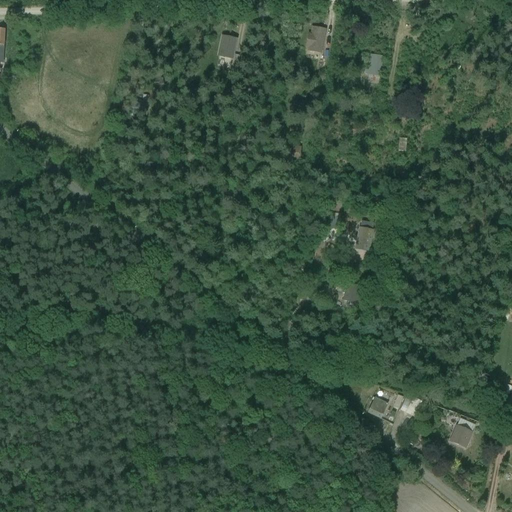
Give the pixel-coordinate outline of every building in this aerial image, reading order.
[(303,50),(323,53),(326,31),(306,28),(303,50)] [(214,57),(237,59),(239,37),(216,34),(214,57)] [(365,77),(380,79),(384,54),(368,52),(365,77)] [(342,303),(366,306),(368,288),(344,284),(342,303)] [(364,409),(378,418),(388,401),(374,392),(364,409)] [(421,418),(427,404),(411,397),(405,411),(421,418)] [(446,444),(462,451),(473,426),(457,419),(446,444)]
